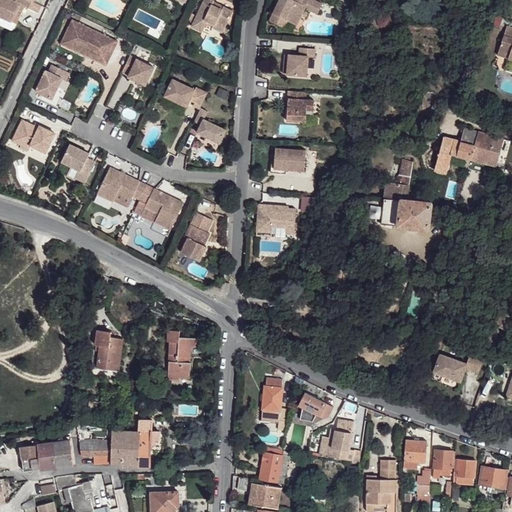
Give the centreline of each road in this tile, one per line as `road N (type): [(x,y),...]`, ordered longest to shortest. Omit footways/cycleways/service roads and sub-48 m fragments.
road 1 (unclassified): [(511,447),(348,389),(229,335)]
road 2 (unclassified): [(231,321),(44,222),(0,209)]
road 3 (residential): [(239,180),(255,0)]
road 4 (unclassified): [(221,511),(229,335)]
road 5 (residential): [(239,180),(174,176),(90,134)]
road 6 (residential): [(231,321),(239,180)]
road 7 (unclassified): [(0,118),(60,0)]
